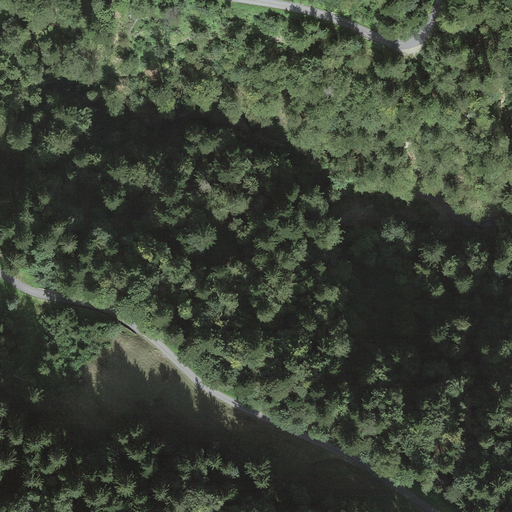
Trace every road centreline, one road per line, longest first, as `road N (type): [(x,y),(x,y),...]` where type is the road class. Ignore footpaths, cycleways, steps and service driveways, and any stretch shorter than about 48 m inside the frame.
road 1 (track): [(0,273),(127,319),(220,396),(364,463),(443,511)]
road 2 (track): [(441,0),(425,33),(402,45),(320,14),(250,0)]
